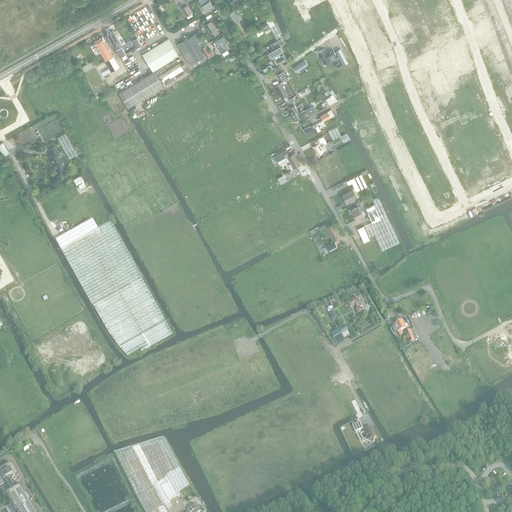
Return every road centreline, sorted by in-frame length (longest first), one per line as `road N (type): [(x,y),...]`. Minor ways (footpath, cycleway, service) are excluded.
road 1 (unclassified): [(384,303),(214,0)]
road 2 (residential): [(511,183),(432,219),(334,0)]
road 3 (unclassified): [(264,333),(309,309),(332,350),(390,318),(384,303)]
road 4 (secondary): [(0,77),(137,0)]
road 5 (residential): [(366,511),(400,469),(460,464),(477,483)]
road 6 (unclassified): [(384,303),(429,290),(454,341),(469,342)]
